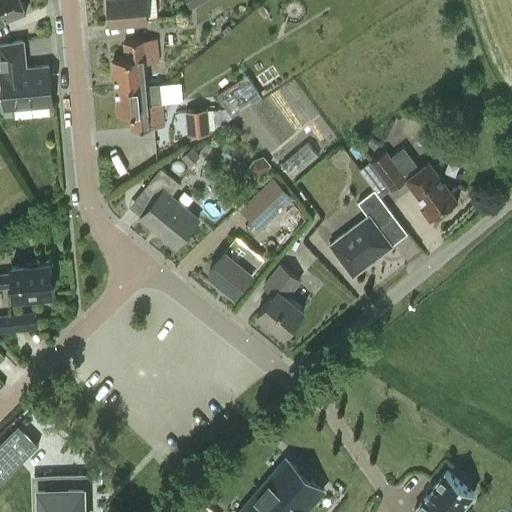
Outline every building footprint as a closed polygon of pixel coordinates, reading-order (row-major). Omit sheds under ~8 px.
[(0,0),(0,21),(26,11),(21,0),(0,0)] [(146,0),(108,0),(110,22),(148,19),(146,0)] [(113,58),(115,86),(147,83),(145,63),(158,62),(157,38),(124,41),(126,57),(113,58)] [(5,107),(52,103),(49,66),(26,68),(23,41),(0,42),(0,68),(1,68),(5,107)] [(147,83),(115,86),(117,113),(130,112),(132,128),(164,126),(162,102),(148,103),(147,83)] [(207,108),(186,110),(188,135),(209,133),(207,108)] [(407,178),(427,205),(423,208),(431,220),(459,200),(430,160),(420,168),(404,147),(391,156),(386,150),(371,161),(392,189),(407,178)] [(285,167),(297,172),(303,157),(290,153),(285,167)] [(198,219),(170,195),(181,183),(161,167),(144,187),(157,197),(141,216),(176,245),(198,219)] [(275,178),(241,210),(261,231),(294,199),(275,178)] [(331,243),(353,273),(393,244),(379,226),(395,215),(376,188),(359,201),(369,215),(331,243)] [(252,270),(262,258),(237,237),(209,271),(235,292),(252,271),(252,270)] [(13,297),(52,293),(49,262),(39,263),(39,260),(24,262),(25,264),(10,265),(11,272),(0,273),(0,285),(12,284),(13,297)] [(281,263),(264,283),(274,291),(257,311),(284,333),(304,308),(287,294),(300,279),(281,263)] [(0,314),(0,332),(38,328),(36,311),(0,314)] [(19,424),(0,442),(0,482),(39,444),(19,424)] [(307,511),(323,494),(310,483),(309,485),(297,476),(299,474),(286,463),(244,511),(307,511)] [(413,511),(414,511),(457,511),(473,492),(446,470),(413,511)] [(85,511),(85,474),(39,475),(39,511),(85,511)]
